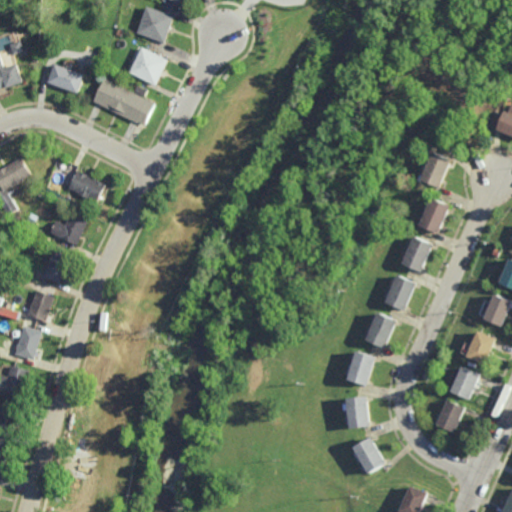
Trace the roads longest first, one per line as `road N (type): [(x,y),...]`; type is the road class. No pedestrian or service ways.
road 1 (residential): [(30,511),(86,324),(228,34)]
road 2 (residential): [(484,477),(420,441),(408,395),(498,181)]
road 3 (residential): [(157,166),(55,120),(0,128)]
